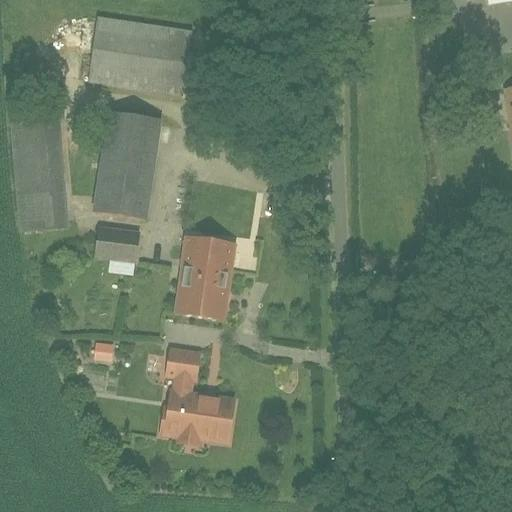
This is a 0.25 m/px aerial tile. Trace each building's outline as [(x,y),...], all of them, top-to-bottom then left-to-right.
[(199,31),(104,18),(94,82),(189,96),(199,31)] [(166,122),(113,114),(99,209),(151,217),(166,122)] [(71,227),(61,123),(17,128),(26,231),(71,227)] [(479,237),(477,208),(448,210),(450,239),(479,237)] [(144,232),(103,227),(100,258),(141,262),(144,232)] [(239,245),(189,238),(178,315),(228,322),(239,245)] [(115,345),(99,343),(97,359),(113,361),(115,345)] [(202,354),(173,350),(169,379),(176,380),(198,383),(202,354)] [(169,392),(163,437),(181,439),(181,446),(206,449),(207,443),(234,447),(240,401),(196,395),(198,383),(176,380),(175,392),(169,392)]
